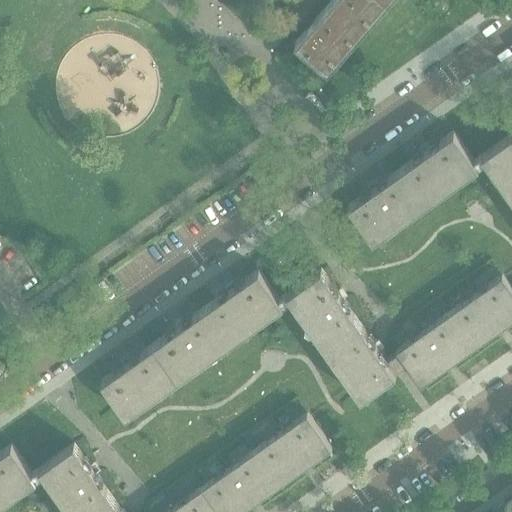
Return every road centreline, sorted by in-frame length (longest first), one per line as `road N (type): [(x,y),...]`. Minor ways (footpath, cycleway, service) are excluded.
road 1 (residential): [(0,394),(511,32)]
road 2 (residential): [(341,511),(511,391)]
